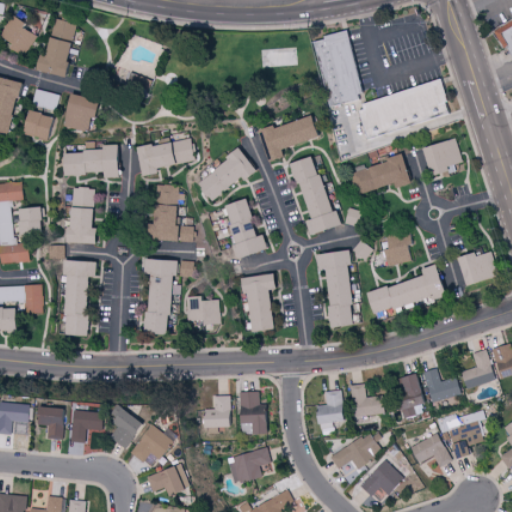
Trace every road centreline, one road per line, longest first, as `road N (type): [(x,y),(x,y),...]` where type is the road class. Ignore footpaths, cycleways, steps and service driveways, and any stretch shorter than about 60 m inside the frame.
road 1 (residential): [(0,356),(122,367),(356,355),(511,310)]
road 2 (residential): [(291,358),(298,438),(317,481),(347,511),(479,497)]
road 3 (residential): [(257,135),(298,249),(311,358)]
road 4 (residential): [(133,150),(122,367)]
road 5 (residential): [(0,461),(103,471),(119,484),(124,511)]
